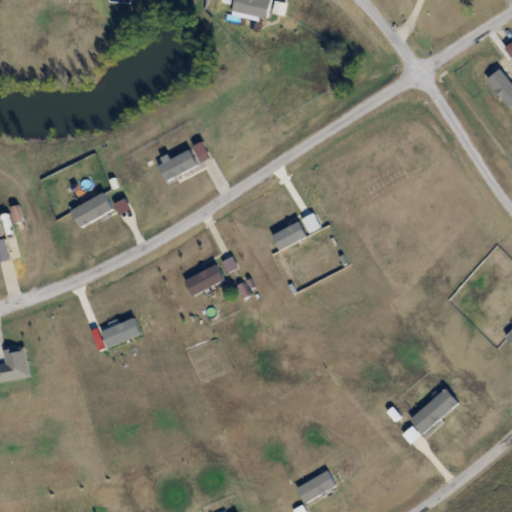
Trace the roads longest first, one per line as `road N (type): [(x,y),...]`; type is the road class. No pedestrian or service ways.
road 1 (residential): [(0,308),(110,267),(182,226),(511,11)]
road 2 (residential): [(511,209),(364,0)]
road 3 (residential): [(414,511),(511,436)]
